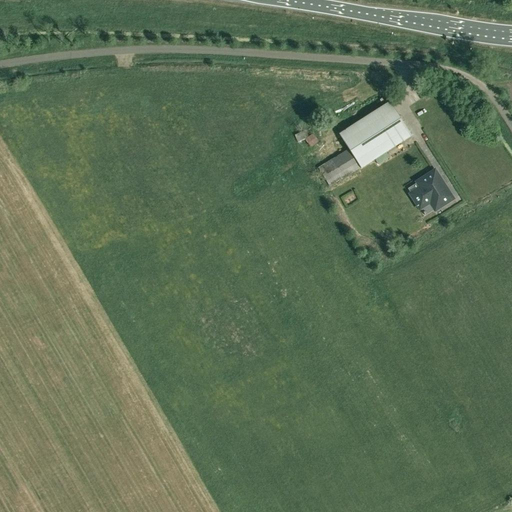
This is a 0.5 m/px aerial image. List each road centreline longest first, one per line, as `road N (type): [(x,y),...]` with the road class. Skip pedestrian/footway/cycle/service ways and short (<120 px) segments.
road 1 (unclassified): [(511,129),(469,76),(431,64),(195,49)]
road 2 (motorway): [(292,0),(511,35)]
road 3 (unclassified): [(0,63),(195,49)]
